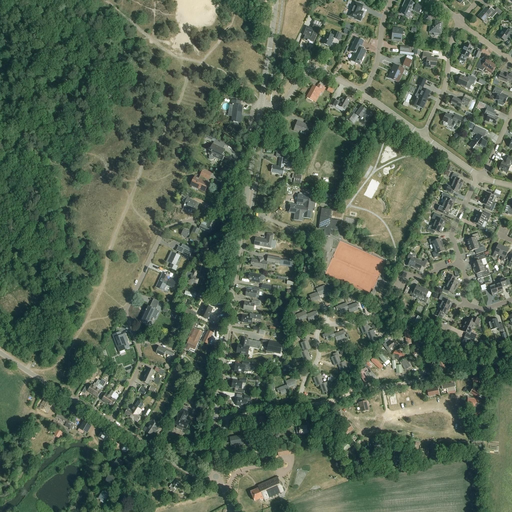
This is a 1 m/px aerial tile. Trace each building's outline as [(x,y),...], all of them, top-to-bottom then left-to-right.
[(419,12),(422,7),(416,4),(416,5),(406,0),(400,13),(405,15),(405,16),(406,17),(406,16),(408,17),(412,8),(414,9),(413,10),(419,12)] [(358,4),(355,3),(350,16),(355,18),(356,19),(356,20),(360,21),(362,17),(361,17),(363,13),(360,12),(362,6),(358,4)] [(497,8),(492,14),(486,8),(478,17),(484,22),(487,18),(488,19),(490,18),(492,19),(497,13),(499,15),(502,12),(497,8)] [(424,21),(431,22),(432,15),(425,14),(424,21)] [(442,23),(435,22),(434,26),(430,25),(429,33),(434,33),(434,34),(434,35),(435,36),(436,36),(437,36),(438,35),(438,34),(440,34),(442,23)] [(320,27),(313,24),(313,25),(312,29),(306,27),(303,35),(305,36),(303,40),(309,42),(309,41),(313,43),(313,44),(320,27)] [(401,42),(403,30),(393,28),(392,41),(401,42)] [(511,37),(511,29),(511,28),(509,31),(505,28),(499,37),(505,41),(507,37),(511,40),(511,37)] [(341,34),(334,31),(332,36),(326,33),(322,44),(330,47),(334,38),(339,40),(341,34)] [(364,42),(356,38),(350,51),(354,54),(350,61),(359,65),(366,52),(361,49),(364,42)] [(462,55),(459,60),(465,63),(467,57),(469,53),(471,54),(472,50),(473,48),(471,47),(472,46),(469,43),(468,45),(467,45),(465,44),(461,54),(462,55)] [(431,54),(423,53),(422,60),(426,60),(425,68),(433,69),(434,66),(436,67),(437,59),(431,58),(431,54)] [(406,58),(403,65),(409,68),(412,61),(412,60),(413,58),(407,56),(406,58)] [(486,60),(482,66),(479,64),(477,68),(480,70),(482,70),(483,70),(484,68),(485,68),(491,73),(494,68),(494,66),(490,63),(490,62),(486,60)] [(394,65),(391,72),(392,73),(389,79),(398,83),(404,70),(394,65)] [(498,79),(507,83),(507,81),(511,83),(511,75),(507,74),(506,76),(500,73),(498,79)] [(476,79),(468,75),(467,78),(461,76),(457,85),(461,86),(465,88),(468,82),(473,85),(476,79)] [(420,78),(416,85),(422,88),(426,80),(420,78)] [(325,88),(324,88),(325,85),(320,82),(319,85),(318,85),(316,88),(313,86),(306,98),(313,101),(315,102),(318,97),(321,92),(323,93),(325,88)] [(497,96),(495,100),(499,101),(498,103),(498,104),(502,106),(503,105),(504,104),(505,104),(508,97),(501,94),(502,91),(495,88),(494,90),(492,94),(497,96)] [(430,92),(422,89),(418,99),(416,98),(414,97),(411,105),(417,108),(417,106),(423,109),(428,98),(429,96),(429,95),(430,92)] [(350,100),(344,97),(342,99),(341,99),(340,99),(338,102),(333,99),(330,105),(335,108),(337,105),(345,110),(350,100)] [(453,97),(451,104),(460,108),(462,104),(467,106),(470,100),(464,97),(462,101),(453,97)] [(230,116),(232,116),(232,122),(240,124),(240,122),(241,123),(242,116),(241,116),(242,106),(240,106),(240,102),(232,101),(232,105),(233,105),(233,109),(231,109),(230,116)] [(364,122),(366,119),(368,121),(372,115),(361,107),(356,114),(360,118),(359,119),(364,122)] [(496,113),(494,112),(487,109),(484,115),(488,116),(485,122),(489,123),(489,122),(495,125),(498,118),(495,116),(496,113)] [(351,112),(347,119),(351,122),(356,116),(351,112)] [(462,118),(455,114),(454,118),(451,117),(451,116),(447,115),(443,124),(443,125),(445,126),(446,126),(447,125),(453,127),(454,123),(459,125),(462,118)] [(312,123),(306,121),(305,124),(297,121),(294,131),(298,133),(299,130),(306,133),(309,126),(311,126),(312,123)] [(477,136),(471,143),(469,146),(473,149),(476,145),(480,147),(480,146),(484,148),(487,142),(482,140),(486,131),(475,126),(472,133),(476,135),(477,136)] [(206,139),(213,142),(215,137),(209,134),(206,139)] [(220,141),(216,139),(213,145),(213,144),(209,152),(208,155),(210,155),(209,157),(209,158),(209,159),(210,159),(210,160),(211,160),(212,160),(213,160),(214,159),(214,158),(222,161),(224,157),(222,156),(225,150),(217,147),(220,141)] [(281,154),(281,158),(280,158),(278,167),(272,166),(271,173),(283,175),(284,168),(283,168),(283,165),(287,165),(288,159),(289,155),(281,154)] [(511,158),(509,157),(506,163),(503,161),(499,168),(503,170),(502,171),(507,173),(511,165),(511,166),(511,165),(511,158)] [(212,174),(203,169),(199,178),(195,176),(190,186),(205,193),(209,184),(206,182),(207,180),(209,181),(212,174)] [(452,184),(460,188),(463,182),(457,179),(459,177),(453,174),(451,179),(454,180),(452,184)] [(460,188),(452,184),(451,187),(449,187),(446,191),(452,194),(453,191),(458,194),(460,188)] [(189,196),(183,193),(181,196),(187,199),(184,205),(185,206),(183,210),(193,215),(195,211),(196,211),(199,204),(187,199),(189,196)] [(445,201),(443,204),(451,208),(454,202),(448,199),(450,196),(443,193),(442,193),(441,195),(442,196),(443,197),(441,199),(445,201)] [(484,198),(493,202),(495,197),(498,198),(500,196),(494,193),(493,196),(486,193),(484,198)] [(289,205),(288,213),(295,214),(294,220),(302,222),(303,219),(303,218),(311,219),(312,211),(314,211),(314,209),(315,201),(313,201),(314,197),(303,195),(299,195),(298,195),(297,206),(289,205)] [(493,202),(484,198),(481,204),(488,207),(486,209),(492,212),(493,209),(496,204),(493,202)] [(449,214),(451,208),(443,204),(442,207),(439,207),(437,211),(443,214),(444,211),(449,214)] [(331,220),(331,219),(331,216),(330,216),(331,210),(321,209),(321,210),(321,211),(321,212),(320,221),(319,223),(318,229),(324,230),(324,231),(323,236),(326,236),(330,237),(331,230),(335,230),(338,231),(339,221),(331,220)] [(475,217),(484,222),(487,223),(491,215),(485,212),(484,215),(478,212),(475,217)] [(436,220),(434,224),(442,228),(445,222),(440,220),(442,217),(434,213),(432,219),(436,220)] [(482,227),(484,222),(475,217),(473,223),(479,226),(478,228),(485,232),(486,229),(482,227)] [(186,230),(183,236),(197,243),(199,239),(196,238),(200,229),(210,233),(210,232),(211,232),(216,222),(210,220),(206,227),(201,224),(198,230),(194,228),(192,233),(186,230)] [(442,228),(434,224),(432,228),(430,226),(429,228),(428,228),(427,231),(434,234),(435,231),(439,234),(442,228)] [(468,246),(477,243),(475,237),(479,236),(478,233),(472,235),(473,238),(466,241),(468,246)] [(273,235),(267,234),(266,240),(259,239),(255,238),(254,245),(258,246),(271,248),(273,235)] [(434,248),(442,245),(440,239),(435,241),(434,238),(428,240),(430,246),(432,245),(434,248)] [(479,242),(477,243),(468,246),(470,252),(476,250),(477,252),(485,250),(484,247),(483,247),(483,246),(481,245),(479,242)] [(496,254),(499,256),(504,247),(498,244),(494,253),(492,257),(495,258),(496,254)] [(206,245),(205,246),(203,245),(200,250),(206,254),(210,247),(206,245)] [(442,245),(434,248),(435,252),(432,253),(434,258),(440,256),(439,253),(445,251),(442,245)] [(178,246),(176,251),(177,251),(183,254),(184,255),(190,257),(192,253),(178,246)] [(504,247),(499,256),(502,257),(501,261),(503,262),(505,258),(509,249),(504,247)] [(180,256),(173,253),(168,263),(172,265),(170,269),(176,271),(178,267),(175,266),(180,256)] [(407,258),(410,260),(408,266),(414,268),(417,260),(414,259),(416,256),(410,253),(407,258)] [(267,256),(266,262),(293,266),(293,261),(281,259),(281,258),(267,256)] [(473,269),(483,266),(481,260),(486,258),(485,256),(474,259),(475,262),(472,263),(473,269)] [(258,258),(257,260),(252,259),(252,261),(251,260),(250,265),(252,265),(252,267),(266,269),(267,262),(263,261),(263,259),(258,258)] [(417,260),(414,268),(419,271),(422,266),(424,268),(427,261),(425,260),(423,263),(417,260)] [(483,276),(489,274),(487,269),(486,268),(484,269),(483,266),(473,269),(475,274),(482,272),(483,276)] [(197,272),(193,271),(192,274),(187,272),(186,274),(185,279),(189,281),(188,284),(192,285),(192,283),(197,284),(199,285),(200,281),(198,280),(194,279),(197,272)] [(259,283),(260,281),(263,282),(264,281),(265,277),(264,276),(261,276),(250,273),(249,275),(248,280),(250,280),(250,281),(259,283)] [(155,288),(159,289),(164,292),(166,286),(173,289),(176,282),(177,283),(179,278),(170,274),(169,277),(162,274),(155,288)] [(449,281),(448,284),(456,288),(458,282),(454,280),(455,278),(449,275),(447,280),(449,281)] [(499,280),(500,283),(494,285),(498,294),(503,292),(502,288),(506,286),(504,278),(499,280)] [(492,296),(498,294),(494,285),(491,286),(490,282),(485,284),(487,290),(490,289),(492,296)] [(456,288),(448,284),(446,288),(444,287),(442,292),(447,295),(448,292),(453,294),(456,288)] [(318,296),(319,296),(327,293),(327,292),(329,292),(327,288),(325,289),(324,286),(316,289),(317,293),(318,296)] [(419,297),(422,288),(417,286),(415,290),(412,289),(409,295),(412,296),(413,294),(419,297)] [(258,299),(259,293),(259,289),(254,288),(253,291),(246,290),(245,297),(258,299)] [(422,288),(419,297),(425,299),(423,302),(426,304),(428,298),(426,297),(428,291),(422,288)] [(320,299),(319,296),(318,296),(317,293),(309,296),(310,299),(308,300),(309,303),(312,302),(312,303),(320,299)] [(438,300),(442,302),(441,305),(449,309),(452,303),(447,301),(448,298),(441,295),(438,300)] [(154,318),(152,317),(155,310),(154,310),(156,303),(148,299),(147,303),(150,304),(142,322),(141,321),(141,322),(148,325),(150,321),(153,322),(154,318)] [(254,306),(257,306),(259,307),(260,302),(252,301),(251,304),(244,303),(243,310),(253,311),(254,306)] [(340,313),(348,310),(347,307),(346,303),(337,307),(338,307),(335,308),(337,311),(339,311),(340,313)] [(348,310),(350,314),(358,310),(357,307),(359,307),(358,303),(355,304),(347,307),(348,310)] [(213,309),(205,305),(199,316),(207,320),(213,309)] [(449,309),(441,305),(438,311),(436,310),(434,315),(442,319),(444,314),(446,315),(449,309)] [(185,312),(198,319),(200,316),(196,314),(197,314),(187,308),(185,312)] [(308,318),(307,318),(309,322),(317,319),(316,316),(318,315),(317,311),(314,312),(306,315),(308,318)] [(299,322),(307,318),(308,318),(306,315),(305,312),(297,315),(294,316),(296,320),(298,319),(299,322)] [(252,319),(254,319),(260,320),(261,316),(250,314),(249,317),(242,316),(241,323),(251,324),(252,319)] [(473,317),(471,320),(467,318),(467,319),(466,318),(464,322),(465,322),(464,326),(472,329),(474,326),(476,327),(477,325),(478,326),(480,321),(473,317)] [(498,325),(496,319),(487,322),(488,326),(489,326),(490,331),(498,328),(499,331),(504,330),(502,323),(498,325)] [(363,334),(366,333),(369,332),(366,323),(366,324),(365,321),(361,323),(362,325),(359,326),(363,334)] [(471,332),(472,329),(464,326),(461,331),(467,334),(465,338),(474,342),(477,335),(471,332)] [(196,330),(193,329),(187,341),(188,341),(187,343),(188,343),(185,349),(188,351),(190,348),(194,350),(196,347),(198,342),(202,333),(196,330)] [(366,333),(369,341),(372,340),(373,342),(377,341),(376,339),(376,338),(373,330),(369,332),(366,333)] [(213,333),(208,331),(203,342),(208,345),(213,333)] [(327,341),(335,338),(334,335),(332,331),(324,334),(324,335),(322,336),(324,339),(326,338),(327,341)] [(335,338),(336,341),(345,338),(344,335),(346,334),(344,331),(342,332),(342,331),(334,335),(335,338)] [(130,348),(124,334),(122,335),(120,332),(112,335),(113,339),(115,338),(119,346),(117,347),(119,352),(130,348)] [(249,347),(259,349),(261,342),(248,340),(248,339),(243,338),(241,345),(238,345),(236,353),(248,356),(249,347)] [(300,343),(303,352),(307,351),(310,350),(307,341),(306,339),(303,340),(303,342),(300,343)] [(386,345),(390,349),(395,345),(391,341),(386,345)] [(280,354),(282,345),(269,342),(267,351),(280,354)] [(159,347),(156,353),(163,357),(165,354),(172,357),(174,353),(170,351),(164,348),(164,349),(159,347)] [(307,351),(303,352),(300,353),(303,361),(306,360),(306,363),(310,361),(309,359),(310,359),(307,351)] [(389,360),(381,351),(376,355),(384,364),(389,360)] [(392,355),(398,360),(399,356),(404,357),(405,353),(395,352),(392,355)] [(334,366),(338,365),(341,363),(338,355),(337,355),(337,353),(333,354),(334,357),(331,358),(334,366)] [(373,358),(371,361),(381,370),(383,367),(373,358)] [(411,367),(406,359),(400,362),(405,371),(411,367)] [(442,359),(437,360),(442,371),(446,370),(442,359)] [(426,368),(431,372),(437,363),(431,360),(426,368)] [(395,361),(392,361),(392,369),(396,369),(396,374),(402,374),(401,365),(396,366),(395,361)] [(249,363),(242,362),(242,365),(235,364),(235,366),(234,366),(234,369),(234,371),(238,372),(238,373),(241,373),(241,372),(244,373),(244,372),(247,373),(248,372),(249,368),(248,367),(249,363)] [(338,365),(341,373),(344,372),(344,374),(348,373),(347,370),(348,370),(344,362),(341,363),(338,365)] [(149,368),(145,375),(151,378),(154,371),(149,368)] [(362,369),(357,373),(364,383),(369,380),(364,373),(368,371),(367,369),(365,368),(362,369)] [(497,370),(491,373),(495,380),(501,377),(497,370)] [(320,385),(323,384),(320,376),(319,374),(315,375),(316,377),(313,378),(316,387),(320,385)] [(151,378),(145,375),(142,382),(148,385),(150,380),(151,378)] [(231,388),(235,388),(234,393),(244,394),(244,390),(241,389),(242,383),(245,384),(246,379),(240,378),(239,381),(233,380),(232,383),(231,385),(232,386),(231,388)] [(285,382),(287,385),(288,388),(296,385),(295,382),(297,382),(296,378),(294,379),(285,382)] [(87,391),(92,394),(96,389),(99,383),(100,382),(98,380),(96,384),(95,384),(93,387),(91,385),(87,391)] [(99,383),(96,389),(92,394),(98,398),(101,392),(100,391),(102,388),(106,382),(102,380),(101,382),(100,382),(99,383)] [(320,385),(323,394),(326,392),(326,395),(330,393),(329,391),(330,391),(326,383),(323,384),(320,385)] [(454,383),(441,385),(442,391),(446,390),(447,393),(455,391),(455,388),(454,383)] [(287,385),(279,388),(279,389),(277,390),(278,393),(280,392),(281,395),(290,392),(288,388),(287,385)] [(436,388),(427,390),(428,397),(439,395),(437,389),(440,389),(439,385),(436,386),(436,388)] [(141,387),(138,391),(144,395),(147,391),(141,387)] [(470,393),(478,398),(481,392),(473,388),(470,393)] [(102,400),(107,403),(114,392),(112,391),(108,396),(106,394),(102,400)] [(117,394),(114,392),(107,403),(112,407),(116,401),(118,397),(117,395),(117,394)] [(251,397),(245,396),(244,399),(237,398),(237,400),(236,400),(236,403),(237,403),(236,406),(240,406),(240,407),(243,407),(246,407),(247,401),(250,401),(251,397)] [(467,398),(467,406),(478,407),(479,399),(467,398)] [(51,401),(47,399),(46,400),(44,399),(39,409),(47,413),(52,404),(50,402),(51,401)] [(131,411),(128,409),(124,414),(131,419),(134,413),(136,410),(141,403),(138,401),(134,408),(133,407),(131,411)] [(358,403),(360,412),(369,410),(367,401),(358,403)] [(139,411),(142,407),(143,404),(141,403),(136,410),(134,413),(131,419),(137,423),(141,417),(138,415),(140,412),(139,411)] [(174,424),(177,426),(176,428),(181,431),(183,428),(185,430),(189,422),(185,421),(190,410),(182,406),(174,424)] [(147,408),(143,414),(147,417),(151,411),(147,408)] [(342,414),(339,409),(327,415),(330,420),(342,414)] [(469,413),(470,418),(473,417),(474,421),(478,420),(477,417),(481,416),(480,411),(469,413)] [(72,430),(76,422),(57,414),(55,419),(58,420),(59,419),(66,423),(65,426),(72,430)] [(259,424),(261,423),(261,424),(262,425),(263,425),(264,428),(267,428),(267,422),(265,423),(264,417),(258,418),(259,424)] [(320,423),(317,425),(321,429),(327,425),(322,418),(318,421),(320,423)] [(160,425),(152,420),(147,428),(145,427),(143,431),(151,436),(153,432),(155,434),(158,430),(157,429),(160,425)] [(62,436),(64,433),(67,435),(70,431),(59,424),(54,421),(52,425),(57,429),(54,436),(56,436),(59,438),(60,435),(62,436)] [(83,421),(79,429),(86,433),(90,425),(83,421)] [(345,436),(353,430),(349,424),(340,430),(345,436)] [(30,429),(28,433),(31,434),(29,438),(34,441),(38,433),(30,429)] [(102,432),(99,436),(106,440),(109,434),(106,433),(103,431),(102,432)] [(237,445),(243,444),(242,436),(230,438),(231,444),(237,443),(237,445)] [(378,436),(375,445),(382,447),(385,438),(378,436)] [(354,438),(347,445),(345,442),(340,447),(345,452),(357,441),(354,438)] [(396,446),(389,441),(384,448),(391,453),(396,446)] [(413,443),(411,453),(417,454),(419,444),(413,443)] [(404,445),(399,454),(398,454),(396,458),(402,462),(405,457),(402,456),(407,447),(404,445)] [(429,446),(430,455),(438,454),(437,446),(429,446)] [(451,455),(449,448),(442,450),(444,456),(451,455)] [(419,457),(424,458),(424,459),(428,459),(429,452),(424,452),(424,450),(420,450),(419,457)] [(364,451),(356,461),(359,464),(367,453),(364,451)] [(116,460),(113,466),(121,470),(123,463),(116,460)] [(311,488),(299,462),(285,468),(294,487),(283,492),(277,477),(258,486),(259,488),(250,492),(255,501),(260,499),(260,500),(263,499),(264,500),(280,493),(283,500),(311,488)] [(108,475),(105,482),(112,485),(115,478),(108,475)] [(180,483),(176,481),(173,486),(171,485),(169,488),(171,489),(171,490),(174,492),(180,483)] [(105,502),(106,499),(108,496),(109,494),(102,491),(98,499),(105,502)]
